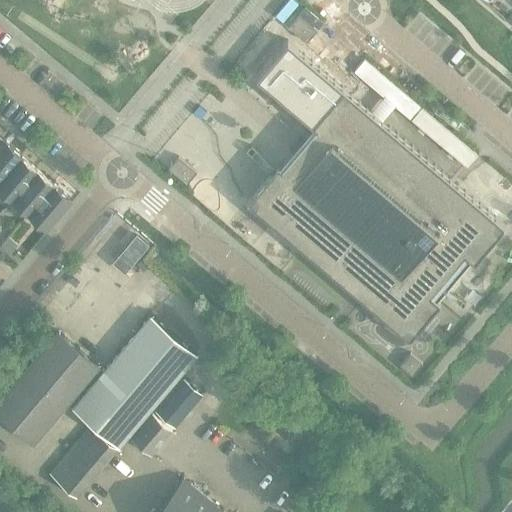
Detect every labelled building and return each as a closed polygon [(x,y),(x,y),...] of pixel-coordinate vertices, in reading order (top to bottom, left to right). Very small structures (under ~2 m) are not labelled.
[(317,30),(299,15),(289,27),(307,42),(317,30)] [(365,59),(355,71),(384,96),(396,106),(410,118),(417,110),(418,112),(412,119),(467,166),(478,154),(365,59)] [(481,204),(459,185),(451,178),(428,159),(421,153),(398,133),(343,87),(319,115),(314,121),(312,124),(314,126),(303,139),(302,140),(292,151),(291,152),(280,166),(278,164),(276,166),(275,168),(271,172),(250,197),(247,201),(302,247),(355,292),(362,298),(363,299),(410,338),(441,301),(439,300),(440,298),(445,292),(449,288),(473,260),(474,261),(506,225),(481,204)] [(5,139),(3,141),(0,144),(0,180),(21,156),(23,154),(5,139)] [(21,156),(0,180),(0,185),(14,198),(38,170),(21,156)] [(169,168),(187,184),(197,172),(179,156),(169,168)] [(31,212),(54,184),(38,170),(14,198),(31,212)] [(54,184),(31,212),(47,226),(49,224),(52,226),(59,218),(56,215),(71,198),(54,184)] [(127,247),(114,263),(125,272),(138,257),(149,245),(138,235),(127,247)] [(2,244),(11,252),(18,244),(8,236),(2,244)] [(74,407),(120,445),(198,353),(152,314),(74,407)] [(79,347),(60,331),(27,370),(46,386),(79,347)] [(79,347),(46,386),(65,401),(98,363),(79,347)] [(413,351),(402,363),(414,374),(425,362),(413,351)] [(0,401),(0,412),(14,424),(46,386),(27,370),(0,401)] [(184,378),(157,410),(175,426),(202,394),(184,378)] [(46,386),(14,424),(33,440),(65,401),(46,386)] [(275,408),(257,429),(278,447),(296,425),(275,408)] [(151,454),(173,429),(153,412),(131,438),(151,454)] [(78,442),(104,464),(117,448),(91,426),(78,442)] [(65,457),(91,479),(104,464),(78,442),(65,457)] [(52,473),(78,495),(91,479),(65,457),(52,473)] [(224,511),(183,477),(154,511),(224,511)]
